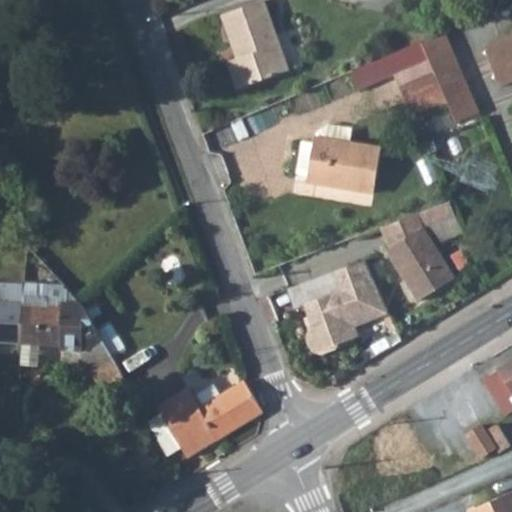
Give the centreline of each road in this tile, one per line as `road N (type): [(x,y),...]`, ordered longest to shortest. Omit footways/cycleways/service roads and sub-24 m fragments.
road 1 (residential): [(134,0),(278,391),(290,447)]
road 2 (secondary): [(290,447),(511,311)]
road 3 (secondary): [(186,511),(290,447)]
